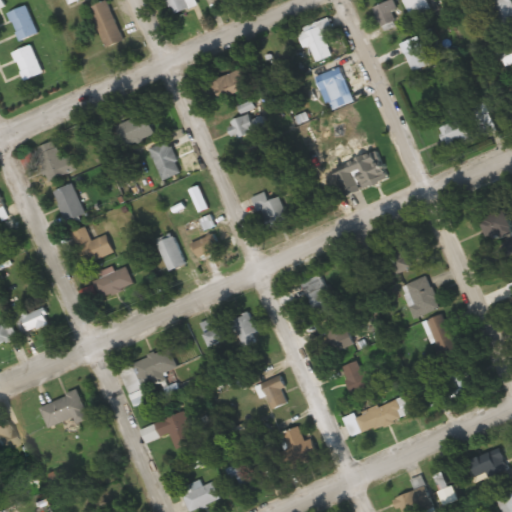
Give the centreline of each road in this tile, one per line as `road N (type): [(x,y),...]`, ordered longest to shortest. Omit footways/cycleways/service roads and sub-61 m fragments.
road 1 (residential): [(0,383),(511,155)]
road 2 (residential): [(370,511),(142,0)]
road 3 (residential): [(511,376),(344,0)]
road 4 (residential): [(167,511),(0,141)]
road 5 (tertiary): [(0,131),(298,0)]
road 6 (residential): [(278,511),(511,408)]
